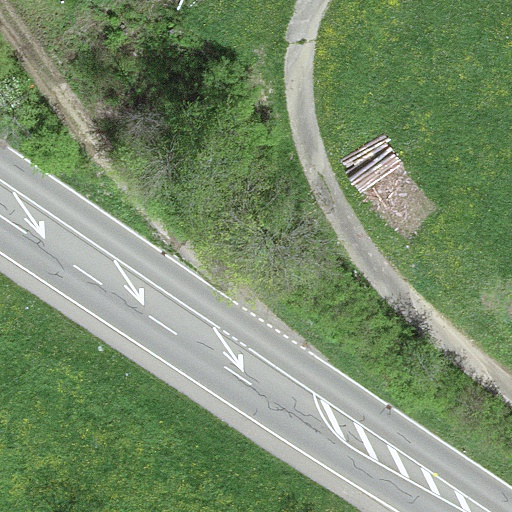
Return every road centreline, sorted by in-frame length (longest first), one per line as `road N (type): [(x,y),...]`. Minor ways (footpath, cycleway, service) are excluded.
road 1 (primary): [(0,198),(482,511)]
road 2 (track): [(511,392),(412,313),(371,269),(321,186),(293,98),(295,22),(306,0)]
road 3 (track): [(0,11),(239,300),(243,361)]
